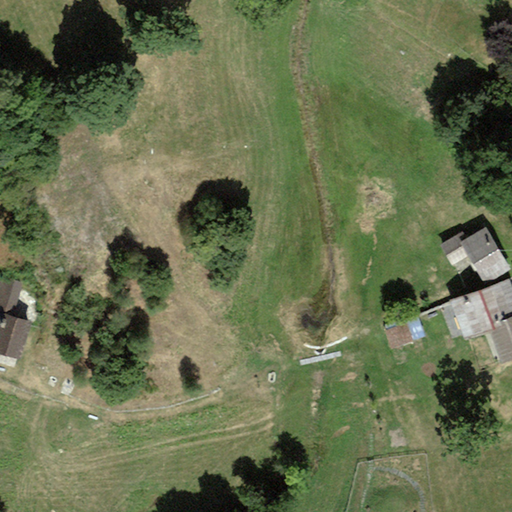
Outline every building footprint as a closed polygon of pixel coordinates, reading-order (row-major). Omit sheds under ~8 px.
[(456,241),(481,285),(509,269),(484,225),(456,241)] [(462,231),(437,243),(450,268),(474,256),(462,231)] [(0,273),(0,365),(17,370),(31,324),(13,318),(24,281),(0,273)] [(511,362),(511,280),(511,278),(448,300),(462,339),(486,331),(497,367),(511,362)] [(389,337),(394,351),(416,344),(411,329),(389,337)]
